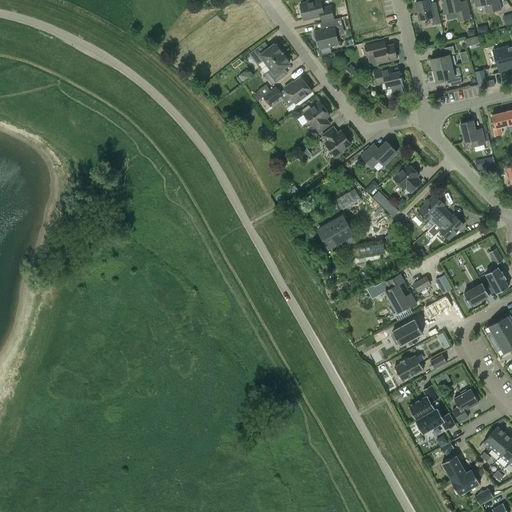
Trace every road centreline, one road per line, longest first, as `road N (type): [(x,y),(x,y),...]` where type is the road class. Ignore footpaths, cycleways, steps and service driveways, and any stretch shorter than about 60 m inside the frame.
road 1 (tertiary): [(410,511),(177,118),(103,56),(0,14)]
road 2 (residential): [(425,117),(364,133),(264,3)]
road 3 (residential): [(511,301),(460,330),(506,404)]
road 4 (residential): [(506,213),(425,117)]
road 5 (residential): [(425,117),(396,0)]
